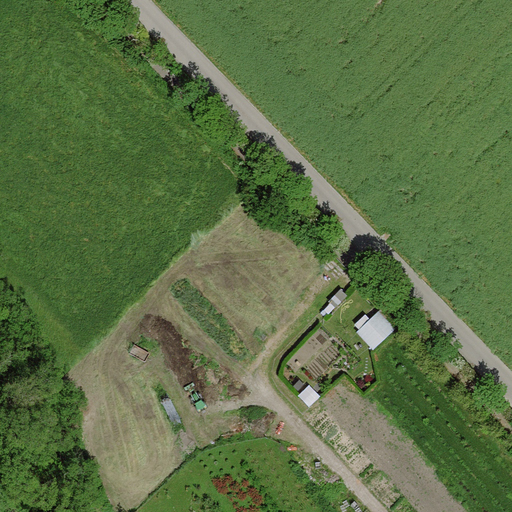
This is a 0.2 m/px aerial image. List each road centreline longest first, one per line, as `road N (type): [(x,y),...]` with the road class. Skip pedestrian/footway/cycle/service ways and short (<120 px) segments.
road 1 (unclassified): [(511,389),(135,0)]
road 2 (track): [(365,236),(278,337),(261,362),(261,383),(376,511)]
